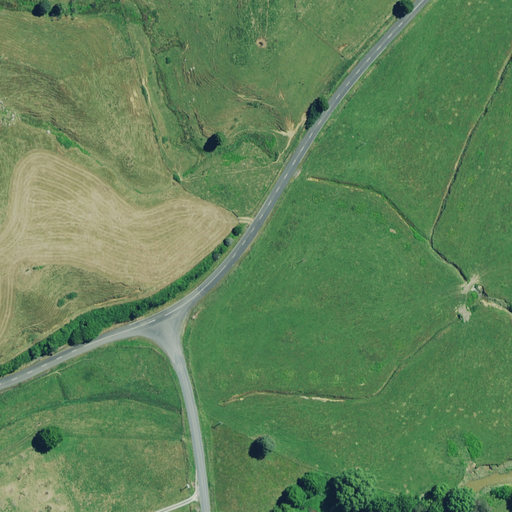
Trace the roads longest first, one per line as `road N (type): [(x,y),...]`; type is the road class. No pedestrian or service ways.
road 1 (unclassified): [(161,317),(226,265),(326,112),(424,0)]
road 2 (unclassified): [(207,511),(190,409),(161,317)]
road 3 (unclassified): [(161,317),(0,384)]
